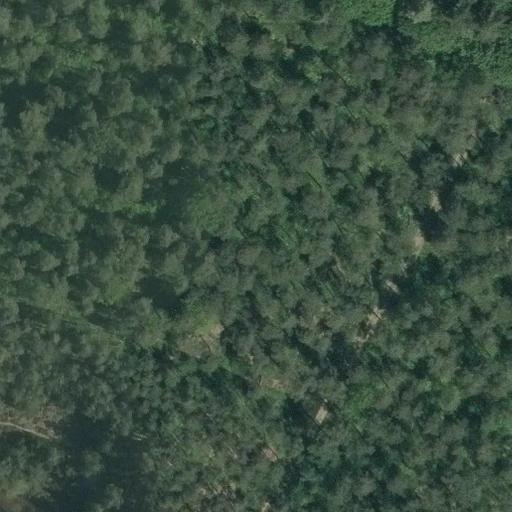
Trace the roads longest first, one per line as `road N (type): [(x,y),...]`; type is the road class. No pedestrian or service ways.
road 1 (track): [(266,511),(508,62)]
road 2 (track): [(0,314),(46,299),(153,334),(320,408)]
road 3 (track): [(511,64),(356,0)]
